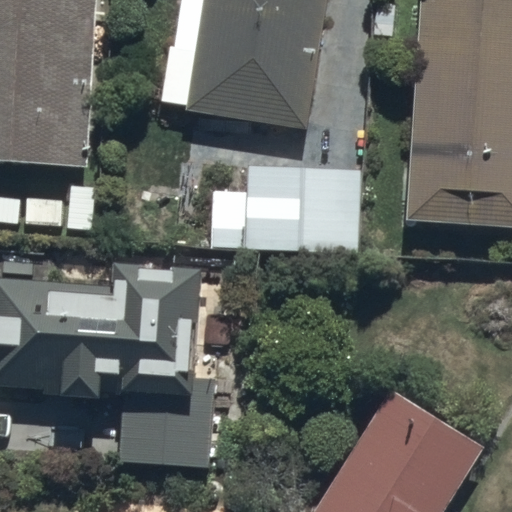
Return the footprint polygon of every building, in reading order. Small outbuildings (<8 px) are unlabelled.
[(0,0),(0,182),(89,187),(99,0),(0,0)] [(315,145),(335,0),(186,0),(178,60),(171,59),(162,123),(315,145)] [(511,234),(511,0),(423,0),(410,228),(511,234)] [(363,171),(249,170),(249,192),(214,192),(214,250),(248,250),(248,254),(362,254),(363,171)] [(200,402),(208,295),(184,292),(180,292),(180,302),(151,300),(152,289),(121,286),(120,305),(0,296),(0,402),(72,408),(71,423),(112,426),(114,407),(126,408),(121,475),(212,481),(218,403),(200,402)] [(461,511),(489,466),(398,408),(332,511),(461,511)]
